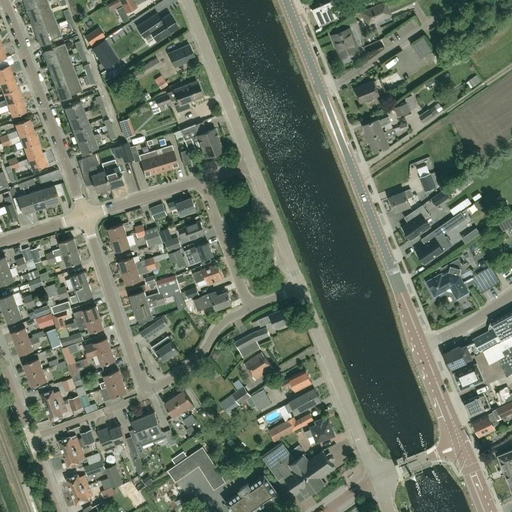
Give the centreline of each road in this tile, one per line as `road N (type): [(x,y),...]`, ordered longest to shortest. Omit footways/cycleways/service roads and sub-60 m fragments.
road 1 (secondary): [(420,347),(286,0)]
road 2 (residential): [(84,216),(4,0)]
road 3 (residential): [(376,479),(301,288)]
road 4 (residential): [(145,394),(84,216)]
road 5 (residential): [(252,164),(186,0)]
road 6 (residential): [(145,394),(200,356),(221,323),(250,308)]
road 7 (residential): [(250,308),(201,180)]
road 8 (residential): [(301,288),(252,164)]
road 9 (residential): [(31,439),(145,394)]
road 10 (residential): [(84,216),(201,180)]
